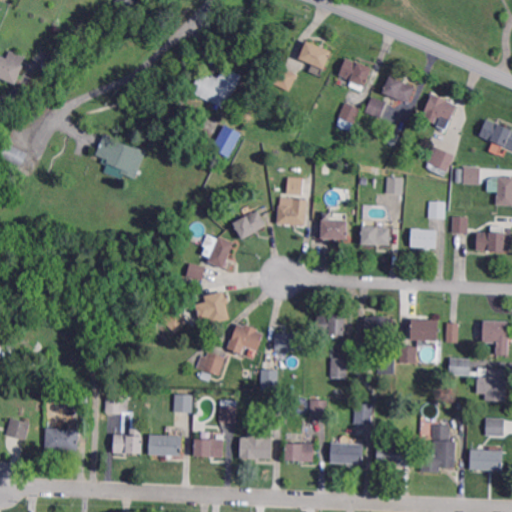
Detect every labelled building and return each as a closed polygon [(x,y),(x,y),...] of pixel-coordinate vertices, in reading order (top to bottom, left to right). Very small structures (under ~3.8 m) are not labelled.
[(137,0),(131,12),(126,9),(123,15),(114,10),(117,4),(115,3),(116,0),(137,0)] [(326,68),(301,57),(309,39),(334,50),(326,68)] [(22,65),(24,66),(16,84),(0,77),(0,56),(7,59),(10,51),(25,57),(22,65)] [(366,85),(365,85),(363,89),(351,85),(353,79),(341,74),(348,56),(374,67),(366,85)] [(291,90),(276,82),(284,65),(300,73),(291,90)] [(225,109),(193,93),(203,73),(212,77),(213,75),(219,78),(226,66),(243,74),(225,109)] [(410,103),(405,100),(403,103),(383,93),(391,76),(417,88),(410,103)] [(446,129),(437,125),(441,117),(424,110),(432,92),(457,104),(446,129)] [(381,119),(366,112),(373,97),(388,103),(381,119)] [(356,124),(340,117),(346,103),(361,110),(356,124)] [(511,149),(480,136),(487,118),(511,129),(511,149)] [(230,158),(213,148),(226,125),(243,135),(230,158)] [(133,148),(133,146),(146,151),(135,179),(124,175),(123,179),(105,172),(108,165),(102,163),(104,158),(97,155),(105,135),(119,141),(119,142),(133,148)] [(22,168),(0,157),(7,142),(29,154),(22,168)] [(446,176),(427,168),(429,163),(427,162),(434,146),(455,155),(446,176)] [(330,174),(323,173),(324,164),(331,164),(330,174)] [(481,184),(465,184),(465,167),(482,167),(481,184)] [(406,193),(388,192),(389,176),(406,176),(406,193)] [(511,205),(496,205),(497,196),(498,196),(499,177),(511,177),(511,205)] [(304,194),(288,194),(288,189),(284,188),(284,180),(289,181),(289,178),(304,179),(304,194)] [(306,226),(278,224),(279,205),(291,206),(291,207),(294,208),(294,199),(308,200),(306,226)] [(447,219),(429,218),(430,201),(447,202),(447,219)] [(243,240),(234,224),(259,211),(267,227),(243,240)] [(470,235),(453,234),(454,217),(470,218),(470,235)] [(348,240),(322,238),(323,220),(349,221),(348,240)] [(390,245),(378,244),(378,245),(362,245),(363,226),(391,228),(390,245)] [(438,249),(412,247),(413,230),(439,231),(438,249)] [(511,251),(477,250),(478,233),(511,233),(511,251)] [(225,269),(209,262),(220,236),(236,243),(225,269)] [(203,281),(187,276),(191,263),(207,267),(203,281)] [(226,298),(228,297),(230,303),(227,304),(231,320),(212,325),(211,318),(201,321),(199,315),(201,315),(200,311),(198,311),(196,304),(206,302),(205,295),(224,291),(226,298)] [(176,310),(176,309),(188,321),(176,333),(164,321),(165,320),(160,315),(170,305),(176,310)] [(345,335),(318,334),(318,315),(346,315),(345,335)] [(387,318),(394,318),(393,337),(380,337),(379,345),(364,344),(366,317),(373,317),(373,316),(387,317),(387,318)] [(438,341),(412,340),(413,319),(440,321),(438,341)] [(509,357),(496,356),(497,343),(483,343),(484,320),(511,322),(509,357)] [(460,341),(448,340),(449,322),(461,322),(460,341)] [(245,327),(246,324),(260,330),(258,333),(264,335),(258,352),(246,347),(243,355),(228,349),(238,324),(245,327)] [(304,352),(294,352),(294,350),(276,350),(276,333),(304,334),(304,352)] [(399,364),(400,347),(417,348),(417,364),(399,364)] [(226,357),(220,375),(198,368),(203,354),(208,356),(209,352),(226,357)] [(396,373),(380,373),(381,356),(397,357),(396,373)] [(348,378),(332,377),(332,358),(349,359),(348,378)] [(471,376),(450,374),(451,358),(472,359),(471,376)] [(279,391),(262,390),(262,370),(279,371),(279,391)] [(507,403),(487,402),(487,396),(478,395),(479,377),(488,377),(488,370),(508,371),(507,403)] [(90,406),(67,404),(68,388),(91,390),(90,406)] [(117,397),(124,398),(124,402),(129,402),(129,413),(124,412),(124,413),(107,412),(107,396),(110,397),(110,391),(117,392),(117,397)] [(193,413),(175,412),(176,394),(194,395),(193,413)] [(284,418),(267,418),(267,400),(285,401),(284,418)] [(329,418),(312,418),(312,400),(329,400),(329,418)] [(374,424),(356,422),(358,402),(375,403),(374,424)] [(238,423),(221,422),(221,406),(238,406),(238,423)] [(504,435),(504,417),(486,417),(485,434),(504,435)] [(26,440),(7,435),(12,418),(31,423),(26,440)] [(456,468),(422,467),(422,454),(435,454),(435,442),(434,442),(434,425),(451,425),(450,442),(456,442),(456,468)] [(141,437),(144,437),(143,454),(115,453),(116,435),(131,435),(131,428),(142,429),(141,437)] [(79,453),(46,452),(47,429),(80,430),(79,453)] [(267,438),(274,439),(274,458),(258,458),(258,460),(241,459),(242,437),(249,437),(249,429),(267,430),(267,438)] [(182,457),(151,455),(152,435),(183,437),(182,457)] [(225,459),(196,458),(197,439),(226,441),(225,459)] [(364,465),(332,464),(333,442),(365,444),(364,465)] [(314,462),(286,461),(287,443),(315,445),(314,462)] [(412,468),(385,467),(385,465),(379,465),(379,445),(413,446),(412,468)] [(503,471),(471,470),(471,449),(504,451),(503,471)]
